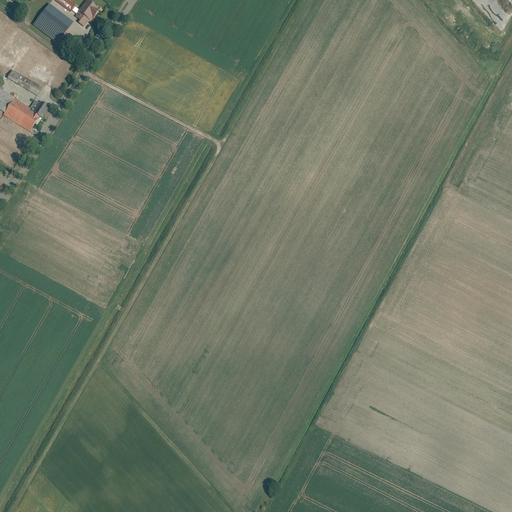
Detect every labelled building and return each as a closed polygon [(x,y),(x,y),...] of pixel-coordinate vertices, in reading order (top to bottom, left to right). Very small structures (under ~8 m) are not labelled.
[(77,5),(69,0),(55,0),(72,12),(77,5)] [(100,8),(89,0),(81,12),(91,20),(92,21),(95,17),(96,18),(101,10),(100,9),(100,8)] [(76,23),(52,4),(36,25),(60,44),(76,23)] [(86,28),(91,20),(81,12),(77,17),(82,21),(80,24),(86,28)] [(14,70),(9,78),(39,96),(43,87),(14,70)] [(0,109),(7,114),(17,100),(2,90),(0,92),(0,109)] [(36,112),(17,100),(7,114),(6,116),(30,132),(41,116),(36,112)] [(44,117),(51,107),(44,102),(36,112),(41,116),(44,117)]
